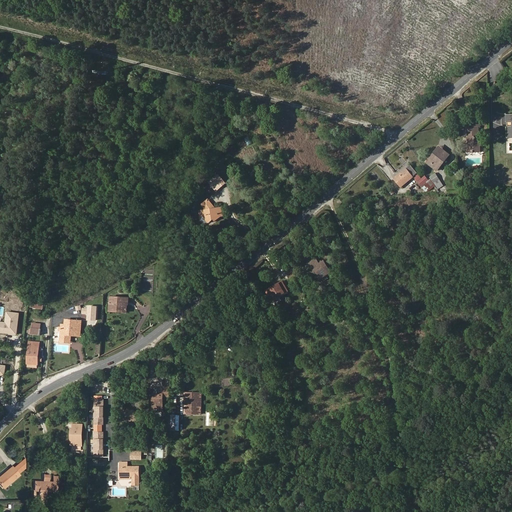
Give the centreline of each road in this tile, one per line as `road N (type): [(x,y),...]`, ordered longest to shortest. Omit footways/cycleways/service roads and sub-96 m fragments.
road 1 (secondary): [(511,41),(154,336),(115,358)]
road 2 (track): [(398,135),(0,26)]
road 3 (track): [(327,194),(387,350),(410,481),(406,511)]
road 4 (secondary): [(115,358),(42,391),(0,429)]
